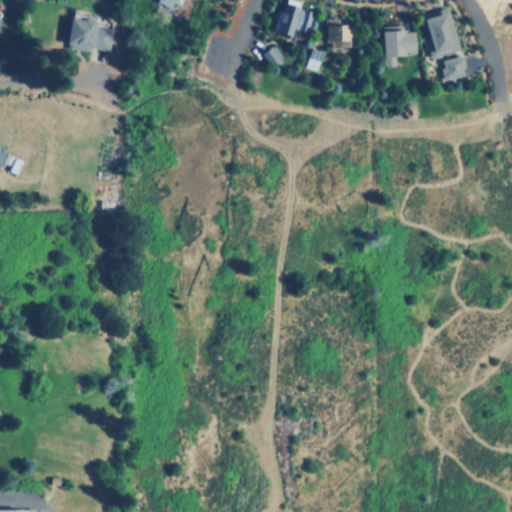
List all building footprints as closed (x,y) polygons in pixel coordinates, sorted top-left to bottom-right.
[(157,0),(178,9),(181,0),(157,0)] [(311,8),(282,4),(278,32),(293,34),(294,29),(308,31),(311,8)] [(448,7),(424,13),(433,48),(428,50),(429,57),(459,50),(448,7)] [(109,50),(113,28),(97,26),(98,20),(72,16),(67,48),(89,51),(90,47),(109,50)] [(384,65),(395,65),(394,54),(417,53),(416,30),(398,30),(398,24),(383,25),(384,65)] [(271,67),(284,59),(275,44),(262,52),(271,67)] [(443,79),(465,75),(462,55),(439,59),(443,79)] [(0,169),(8,173),(16,153),(0,146),(0,169)]
